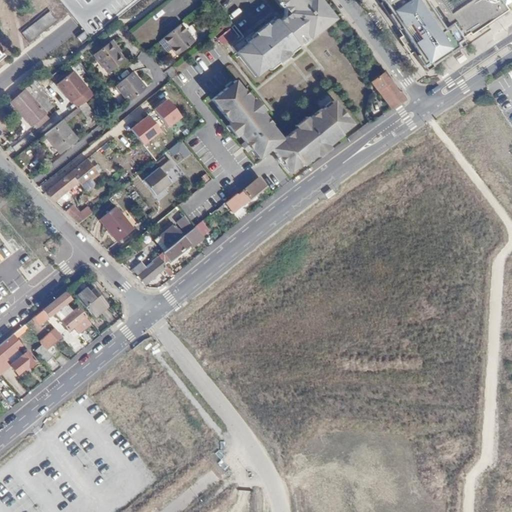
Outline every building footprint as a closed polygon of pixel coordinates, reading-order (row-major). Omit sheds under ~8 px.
[(282,89),(284,92),(350,39),(334,19),(332,21),(315,0),(271,0),(287,18),(291,18),(303,34),(251,74),(270,98),(282,89)] [(470,33),(471,35),(509,11),(505,6),(511,3),(511,0),(381,0),(383,2),(380,3),(403,36),(405,35),(415,48),(412,50),(425,70),(459,49),(455,43),(470,33)] [(49,11),(21,31),(29,41),(56,21),(49,11)] [(197,38),(183,21),(165,35),(179,53),(197,38)] [(110,39),(90,54),(106,73),(125,58),(110,39)] [(405,98),(383,70),(369,81),(390,109),(405,98)] [(143,88),(129,72),(113,86),(127,102),(143,88)] [(50,77),(40,85),(58,107),(68,99),(50,77)] [(319,111),(280,142),(269,128),(270,126),(242,90),(240,92),(233,82),(208,102),(255,162),(269,151),(288,175),(298,167),(301,169),(340,139),(338,137),(350,128),(331,105),(320,113),(319,111)] [(21,88),(9,99),(34,126),(46,116),(21,88)] [(91,113),(82,102),(76,107),(85,118),(91,113)] [(75,139),(60,121),(43,135),(58,152),(75,139)] [(118,122),(111,128),(115,133),(122,127),(118,122)] [(98,139),(88,146),(93,153),(103,146),(98,139)] [(232,139),(225,145),(232,153),(239,147),(232,139)] [(189,155),(179,143),(168,152),(172,157),(178,153),(184,159),(189,155)] [(98,165),(94,168),(86,160),(68,175),(76,185),(77,183),(86,193),(97,184),(92,179),(102,170),(98,165)] [(174,166),(168,160),(142,181),(154,197),(170,183),(164,174),(174,166)] [(76,185),(68,175),(45,194),(55,203),(76,185)] [(263,187),(256,179),(224,206),(230,213),(263,187)] [(207,220),(189,197),(176,208),(194,230),(207,220)] [(114,206),(97,220),(116,242),(132,229),(114,206)] [(72,207),(65,212),(77,224),(89,216),(84,209),(78,213),(72,207)] [(156,240),(166,253),(183,239),(173,226),(156,240)] [(202,240),(194,230),(183,239),(166,253),(174,262),(202,240)] [(146,269),(137,276),(144,285),(152,278),(156,282),(158,280),(155,276),(163,270),(170,278),(174,275),(160,258),(146,269)] [(132,269),(137,276),(146,269),(141,262),(132,269)] [(89,286),(76,296),(92,317),(105,307),(89,286)] [(59,296),(32,317),(39,326),(66,305),(59,296)] [(78,309),(60,322),(69,333),(86,321),(78,309)] [(54,333),(41,345),(52,357),(54,360),(60,355),(51,344),(59,337),(54,333)] [(10,335),(0,343),(0,354),(5,361),(21,348),(10,335)] [(52,357),(41,345),(34,350),(45,363),(52,357)] [(28,352),(10,366),(18,376),(36,361),(28,352)]
